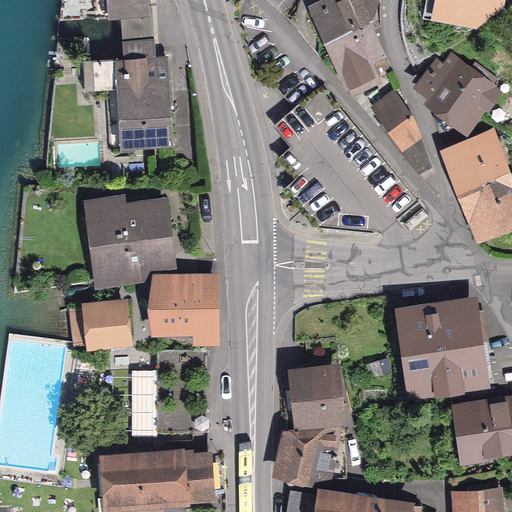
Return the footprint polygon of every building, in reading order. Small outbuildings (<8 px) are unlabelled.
[(94,0),(94,9),(120,8),(147,7),(146,0),(94,0)] [(341,0),(328,0),(316,6),(332,45),(372,28),(359,0),(346,0),(343,2),(341,0)] [(440,0),(438,14),(475,22),(498,3),(498,0),(440,0)] [(152,6),(147,7),(120,8),(120,12),(121,26),(153,24),(152,6)] [(123,58),(83,60),(85,91),(107,90),(110,146),(171,143),(168,73),(155,73),(153,24),(121,26),(123,58)] [(372,28),(332,45),(349,84),(372,74),(367,63),(383,55),(372,28)] [(495,79),(475,63),(468,72),(448,58),(437,73),(432,68),(420,82),(434,99),(464,121),(495,79)] [(378,107),(387,119),(404,107),(407,104),(393,80),(371,92),(381,105),(378,107)] [(314,227),(380,234),(418,202),(321,84),(293,108),(310,129),(278,157),(295,178),(283,189),(314,227)] [(433,167),(414,120),(404,107),(387,119),(391,126),(386,131),(421,173),(433,167)] [(452,155),(466,190),(511,173),(511,171),(511,144),(510,138),(503,135),(452,155)] [(466,190),(480,226),(511,213),(511,174),(511,173),(466,190)] [(170,196),(87,204),(94,275),(177,267),(170,196)] [(220,347),(218,276),(152,277),(153,334),(190,333),(190,348),(220,347)] [(138,346),(137,300),(81,301),(82,347),(138,346)] [(409,350),(476,341),(471,308),(426,314),(425,304),(403,307),(409,350)] [(476,341),(409,350),(415,393),(449,389),(448,379),(481,375),(476,341)] [(92,356),(73,354),(66,411),(92,414),(93,406),(86,405),(92,356)] [(291,432),(327,427),(347,426),(343,364),(288,372),(291,432)] [(511,398),(458,407),(467,460),(487,456),(486,450),(511,445),(511,398)] [(209,419),(202,416),(195,420),(195,428),(202,432),(209,428),(209,419)] [(327,427),(291,432),(279,473),(315,482),(327,427)] [(211,454),(99,455),(99,501),(211,500),(211,454)] [(501,511),(500,487),(454,489),(454,511),(501,511)] [(411,511),(292,492),(290,511),(411,511)]
